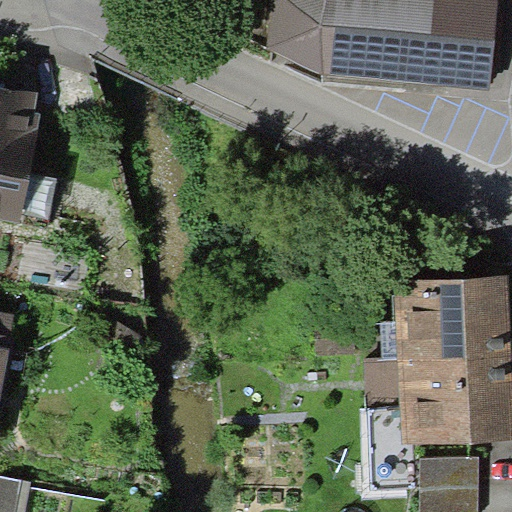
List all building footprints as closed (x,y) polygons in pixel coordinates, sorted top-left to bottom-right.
[(274,0),(270,51),(326,77),(490,90),(498,0),(274,0)] [(37,92),(0,85),(0,219),(19,224),(21,213),(29,172),(41,112),(34,110),(37,92)] [(57,178),(29,172),(21,213),(49,219),(57,178)] [(511,357),(511,334),(509,276),(395,280),(397,322),(398,358),(398,361),(511,357)] [(0,406),(16,315),(0,311),(0,406)] [(398,358),(397,322),(381,322),(382,358),(398,358)] [(412,442),(511,438),(511,357),(398,361),(398,358),(382,358),(367,357),(372,488),(414,487),(412,442)] [(479,511),(479,456),(421,457),(422,511),(479,511)] [(0,474),(0,511),(14,511),(21,479),(0,474)] [(25,511),(32,481),(21,479),(14,511),(25,511)]
